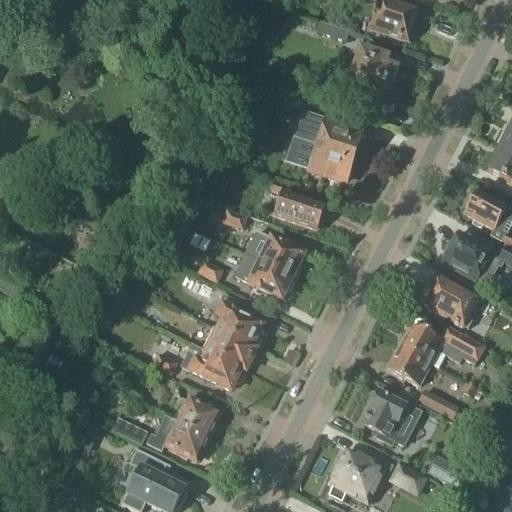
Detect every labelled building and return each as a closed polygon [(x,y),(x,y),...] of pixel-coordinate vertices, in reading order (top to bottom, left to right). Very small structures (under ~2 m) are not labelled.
[(61,5),(46,0),(29,0),(26,12),(55,21),(61,5)] [(417,16),(378,4),(368,34),(407,47),(408,44),(411,44),(413,37),(411,35),(417,16)] [(318,36),(345,45),(349,34),(321,25),(318,36)] [(328,83),(324,85),(319,101),(352,112),(358,95),(388,104),(398,73),(386,69),(389,62),(358,52),(353,70),(351,69),(346,71),(341,87),(328,83)] [(301,117),(295,133),(292,143),(349,162),(351,154),(359,150),(361,144),(359,140),(361,136),(324,124),(301,117)] [(501,152),(511,157),(511,131),(508,139),(503,137),(497,148),(502,150),(501,152)] [(289,152),(312,160),(307,176),(343,188),(344,185),(348,182),(350,177),(346,170),(349,162),(292,143),(289,152)] [(511,157),(501,152),(489,175),(511,187),(511,157)] [(280,200),(272,220),(285,224),(315,234),(317,230),(320,230),(322,224),(320,222),(323,212),(281,198),(284,190),(271,186),(267,195),(280,200)] [(463,218),(493,234),(489,241),(511,252),(511,241),(507,239),(508,238),(507,237),(511,228),(511,210),(495,202),(493,205),(475,195),(470,206),(467,206),(464,211),(465,214),(463,218)] [(213,224),(223,227),(222,229),(244,235),(247,221),(227,215),(226,218),(216,216),(213,224)] [(444,263),(441,269),(476,288),(477,286),(487,290),(498,271),(501,273),(504,268),(511,272),(511,253),(504,250),(499,261),(493,258),(458,239),(450,254),(447,252),(442,262),(444,263)] [(248,261),(259,266),(259,267),(294,284),(301,270),(297,269),(302,260),(264,241),(261,248),(255,245),(248,261)] [(190,270),(198,274),(196,278),(216,287),(222,275),(194,261),(190,270)] [(253,278),(247,275),(242,285),(280,304),(285,293),(289,295),(294,284),(259,267),(253,278)] [(420,309),(460,331),(461,330),(468,333),(477,317),(473,315),(482,297),(458,284),(454,291),(435,281),(428,294),(422,301),(421,307),(420,309)] [(214,291),(195,282),(189,293),(209,302),(214,291)] [(220,324),(215,334),(253,354),(261,339),(258,338),(262,330),(222,310),(215,323),(220,324)] [(400,349),(398,353),(429,370),(431,367),(439,371),(445,360),(460,368),(472,344),(445,330),(438,344),(410,330),(406,337),(405,337),(404,340),(402,340),(399,347),(400,349)] [(212,333),(201,354),(201,355),(243,376),(253,354),(215,334),(212,333)] [(201,355),(201,354),(191,349),(179,371),(229,396),(233,386),(236,388),(243,376),(201,355)] [(390,368),(387,375),(418,391),(429,370),(398,353),(397,354),(394,355),(391,362),(392,363),(389,368),(390,368)] [(177,368),(157,358),(151,370),(171,380),(177,368)] [(127,399),(139,405),(144,395),(132,389),(127,399)] [(417,406),(453,425),(460,413),(424,394),(417,406)] [(368,413),(360,429),(376,437),(374,442),(393,451),(395,446),(405,451),(422,419),(413,415),(404,411),(376,397),(371,398),(367,406),(368,413)] [(183,411),(181,410),(174,425),(208,443),(221,418),(188,402),(183,411)] [(147,449),(162,457),(166,450),(197,466),(208,443),(174,425),(166,421),(156,441),(152,439),(147,449)] [(112,436),(141,449),(147,436),(119,423),(112,436)] [(332,492),(328,502),(340,508),(345,498),(366,509),(374,493),(380,496),(392,472),(379,466),(376,471),(346,456),(335,477),(333,477),(330,482),(331,486),(329,490),(332,492)] [(474,479),(437,460),(427,478),(464,498),(474,479)] [(428,485),(397,469),(388,486),(418,503),(428,485)] [(139,470),(126,498),(153,511),(171,511),(181,492),(139,470)]
